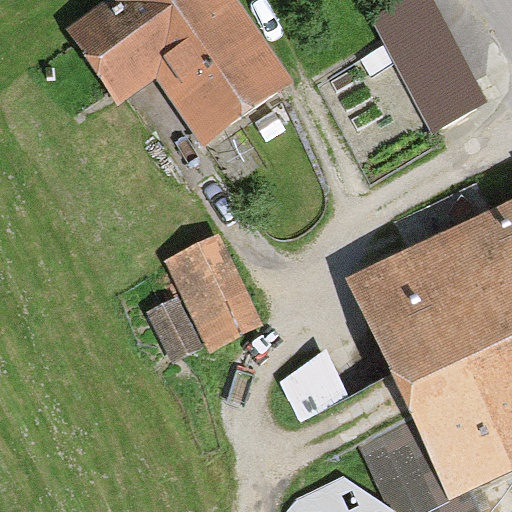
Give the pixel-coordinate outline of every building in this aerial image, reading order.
[(102,33),(44,70),(91,141),(128,117),(167,176),(266,113),(193,0),(124,0),(94,20),(102,33)] [(431,0),(413,0),(371,22),(430,136),(487,106),(431,0)] [(511,205),(496,213),(347,284),(447,493),(511,462),(511,205)] [(143,273),(184,362),(231,341),(189,251),(143,273)] [(305,425),(351,399),(329,360),(283,386),(305,425)] [(383,511),(380,507),(367,497),(351,491),(333,491),(317,496),(303,507),(299,511),(383,511)]
